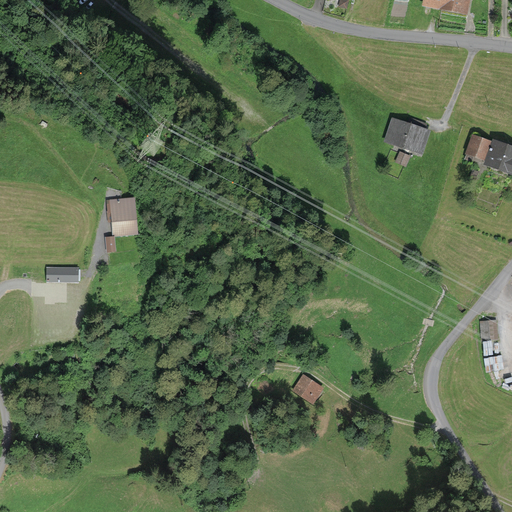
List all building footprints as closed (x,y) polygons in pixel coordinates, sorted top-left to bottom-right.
[(426,0),(425,4),(466,12),(468,0),(426,0)] [(419,130),(422,123),(410,118),(407,126),(394,121),(388,141),(421,151),(427,132),(419,130)] [(471,161),(474,155),(490,161),(497,144),(494,143),(494,145),(474,137),(466,159),(471,161)] [(511,149),(497,144),(490,161),(490,164),(511,172),(511,149)] [(401,154),(397,162),(405,165),(408,157),(401,154)] [(473,171),(470,179),(475,181),(478,173),(473,171)] [(115,251),(114,236),(137,234),(134,200),(111,202),(112,213),(108,213),(109,221),(113,220),(114,236),(113,236),(113,238),(107,239),(109,252),(115,251)] [(48,269),(48,281),(77,281),(77,269),(48,269)] [(481,323),(483,339),(496,338),(495,322),(481,323)] [(304,378),(296,390),(312,401),(320,389),(304,378)]
